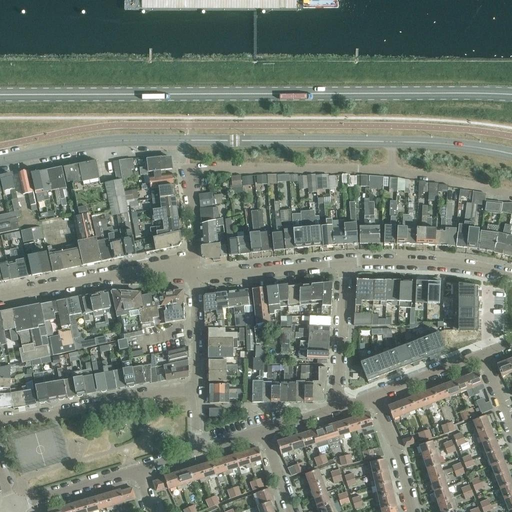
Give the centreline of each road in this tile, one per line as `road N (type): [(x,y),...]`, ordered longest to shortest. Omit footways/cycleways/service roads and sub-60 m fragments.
road 1 (tertiary): [(0,161),(119,139),(429,142),(511,153)]
road 2 (secondary): [(511,94),(0,94)]
road 3 (residential): [(0,422),(196,386)]
road 4 (residential): [(191,274),(107,275),(0,296)]
road 5 (residential): [(345,260),(447,262),(511,274)]
road 6 (residential): [(191,274),(345,260)]
road 7 (residential): [(336,408),(345,260)]
road 8 (residential): [(13,506),(137,470)]
road 9 (residential): [(411,511),(374,396)]
